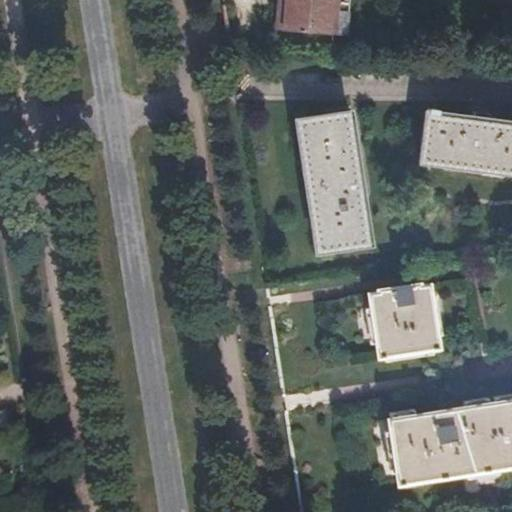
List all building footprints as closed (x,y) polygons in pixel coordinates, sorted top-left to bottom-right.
[(277,0),(275,34),(351,38),(353,14),(334,12),(335,0),(277,0)] [(346,110),(299,118),(304,156),(299,157),(308,213),(312,213),(318,250),(366,241),(346,110)] [(424,116),(418,165),(511,176),(511,125),(491,123),(491,117),(471,114),(470,122),(424,116)] [(426,292),(368,301),(378,362),(436,353),(426,292)] [(511,405),(390,424),(399,483),(511,465),(511,405)]
